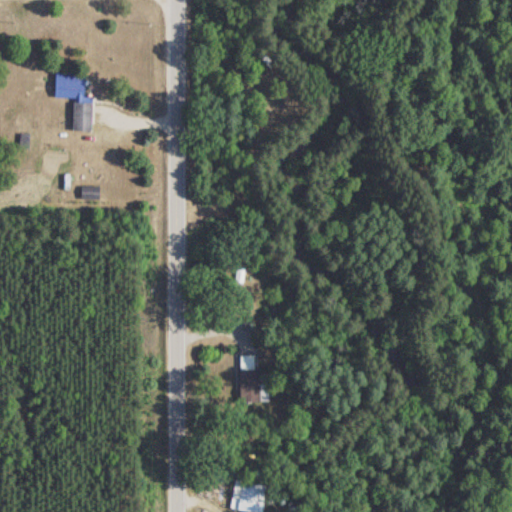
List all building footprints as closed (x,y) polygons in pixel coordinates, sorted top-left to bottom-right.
[(52,97),(82,97),(82,71),(52,71),(52,97)] [(88,130),(88,101),(69,101),(69,130),(88,130)] [(96,198),(96,186),(78,186),(78,198),(96,198)] [(255,357),(235,357),(235,405),(256,404),(255,357)] [(244,485),(244,502),(258,502),(258,485),(244,485)]
